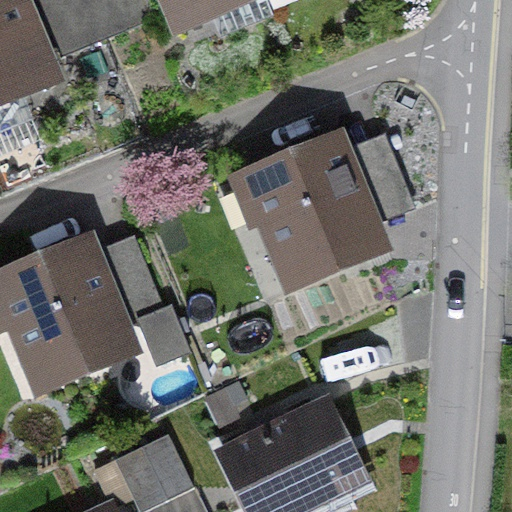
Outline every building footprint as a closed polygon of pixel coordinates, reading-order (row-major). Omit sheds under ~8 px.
[(0,0),(0,113),(63,87),(27,0),(0,0)] [(91,0),(38,0),(63,57),(108,38),(91,0)] [(146,0),(91,0),(108,38),(154,19),(146,0)] [(157,0),(171,36),(263,0),(157,0)] [(396,258),(343,135),(235,181),(288,304),(396,258)] [(98,240),(0,278),(0,319),(34,406),(145,362),(98,240)] [(186,365),(132,244),(104,257),(158,377),(186,365)] [(332,403),(216,458),(241,511),(324,511),(373,489),(332,403)] [(162,510),(191,497),(169,447),(139,459),(162,510)] [(155,511),(162,510),(139,459),(112,471),(130,511),(155,511)] [(113,511),(108,501),(85,511),(113,511)]
